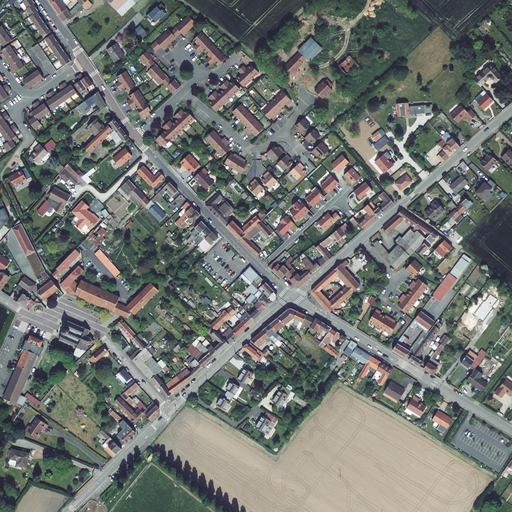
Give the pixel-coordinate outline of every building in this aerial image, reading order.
[(35,0),(34,0),(23,0),(27,5),(25,7),(30,13),(29,13),(43,35),(51,30),(36,8),(38,7),(34,1),(35,0)] [(88,7),(93,2),(91,0),(52,0),(52,1),(64,18),(72,14),(83,3),(88,7)] [(109,0),(118,9),(122,15),(136,3),(134,0),(109,0)] [(148,15),(151,20),(153,19),(156,23),(161,19),(162,20),(168,15),(167,15),(164,11),(167,9),(164,5),(153,13),(152,12),(148,15)] [(168,28),(150,45),(155,51),(161,46),(163,49),(180,32),(183,35),(196,22),(188,14),(170,30),(168,28)] [(133,30),(139,38),(140,38),(139,37),(145,31),(146,32),(140,25),(133,30)] [(3,45),(10,40),(8,36),(9,35),(7,31),(0,36),(0,43),(1,43),(3,45)] [(71,59),(52,31),(45,37),(63,64),(71,59)] [(219,67),(227,59),(202,34),(194,41),(198,45),(194,48),(200,54),(203,50),(210,57),(207,61),(212,66),(216,63),(219,67)] [(313,41),(305,50),(316,60),(324,53),(313,41)] [(38,42),(31,46),(50,73),(56,69),(38,42)] [(117,42),(107,49),(115,61),(125,55),(117,42)] [(9,44),(1,49),(3,53),(2,54),(5,58),(16,50),(14,47),(12,48),(9,44)] [(17,52),(16,50),(5,58),(7,61),(9,60),(11,63),(19,58),(21,56),(18,51),(17,52)] [(147,50),(138,57),(149,69),(147,71),(159,84),(162,82),(172,93),(181,85),(175,78),(172,81),(151,58),(153,56),(147,50)] [(300,55),(301,56),(307,62),(311,66),(316,60),(305,50),(300,55)] [(351,54),(341,64),(351,75),(361,65),(351,54)] [(285,71),(292,78),(298,73),(304,66),(303,65),(307,62),(301,56),(285,71)] [(14,72),(17,70),(25,65),(26,64),(24,61),(22,62),(19,58),(11,63),(13,67),(12,68),(14,72)] [(258,72),(251,64),(246,69),(242,65),(237,70),(240,74),(236,78),(243,86),(258,72)] [(502,78),(491,66),(474,80),(481,86),(491,77),(496,83),(502,78)] [(33,69),(29,71),(37,82),(42,79),(41,77),(43,75),(38,67),(34,70),(33,69)] [(37,82),(29,71),(26,74),(27,75),(23,78),(28,86),(31,84),(33,85),(37,82)] [(124,71),(116,77),(119,81),(114,84),(119,90),(123,88),(126,92),(135,86),(124,71)] [(81,73),(78,75),(87,88),(93,84),(87,75),(84,77),(81,73)] [(86,94),(89,92),(87,88),(78,75),(74,77),(78,82),(74,84),(80,93),(84,91),(86,94)] [(327,78),(324,81),(330,87),(333,84),(327,78)] [(320,84),(314,90),(322,98),(331,88),(330,87),(324,81),(323,79),(319,83),(320,84)] [(210,101),(208,103),(215,111),(239,89),(231,81),(229,83),(226,80),(219,87),(222,90),(217,94),(214,91),(207,98),(210,101)] [(76,91),(70,82),(66,85),(63,81),(61,82),(70,95),(76,91)] [(0,82),(0,91),(9,85),(7,82),(3,85),(1,82),(0,82)] [(61,89),(58,91),(64,100),(70,95),(61,82),(58,85),(61,89)] [(9,85),(0,91),(0,100),(0,101),(9,94),(7,91),(12,89),(9,85)] [(52,88),(49,91),(58,104),(64,100),(58,91),(55,93),(52,88)] [(97,98),(100,103),(102,105),(105,102),(98,89),(87,98),(90,103),(97,98)] [(151,110),(137,90),(128,96),(130,99),(126,101),(132,109),(135,107),(143,119),(150,114),(148,111),(151,110)] [(58,104),(49,91),(45,93),(48,98),(45,100),(52,109),(58,104)] [(292,101),(283,92),(276,99),(283,106),(286,103),(287,105),(292,101)] [(485,109),(494,101),(487,93),(483,97),(478,101),(485,109)] [(276,99),(269,105),(278,114),(283,110),(281,108),(283,106),(276,99)] [(49,110),(43,101),(40,104),(36,100),(34,102),(43,115),(49,110)] [(410,104),(409,101),(397,102),(398,116),(410,115),(410,113),(425,112),(425,103),(410,104)] [(43,115),(34,102),(31,104),(33,108),(31,110),(37,119),(43,115)] [(232,112),(238,118),(246,110),(240,104),(232,112)] [(278,114),(269,105),(262,112),(270,119),(272,117),(273,118),(278,114)] [(476,115),(471,110),(468,113),(461,106),(451,116),(458,123),(466,116),(470,121),(476,115)] [(194,118),(186,110),(184,112),(181,109),(174,116),(177,119),(172,124),(169,121),(162,128),(165,131),(155,141),(161,147),(164,145),(165,146),(194,118)] [(33,128),(40,123),(37,119),(31,110),(27,112),(31,117),(27,119),(33,128)] [(238,118),(243,124),(251,116),(246,110),(238,118)] [(9,116),(7,113),(0,118),(0,126),(6,123),(4,120),(9,116)] [(244,129),(247,132),(257,122),(251,116),(243,124),(246,127),(244,129)] [(96,135),(105,126),(97,117),(87,126),(96,135)] [(310,124),(303,117),(295,125),(297,128),(298,129),(297,130),(300,134),(310,124)] [(96,135),(84,146),(82,148),(87,152),(107,134),(116,143),(121,138),(124,142),(129,138),(115,118),(105,126),(96,135)] [(8,126),(6,123),(0,126),(0,131),(2,135),(15,126),(13,122),(8,126)] [(257,122),(247,132),(249,135),(252,132),(255,135),(262,128),(257,122)] [(0,139),(3,143),(6,141),(14,135),(12,132),(17,129),(15,126),(2,135),(0,135),(0,139)] [(321,136),(314,128),(304,137),(307,141),(308,140),(309,141),(312,144),(321,136)] [(376,141),(385,134),(381,128),(371,135),(376,141)] [(212,130),(204,138),(210,144),(218,136),(212,130)] [(454,152),(460,147),(446,132),(440,137),(443,140),(454,152)] [(3,143),(1,144),(6,151),(15,145),(12,141),(17,138),(14,135),(6,141),(3,143)] [(378,150),(389,141),(385,135),(373,145),(378,150)] [(218,136),(210,144),(216,150),(226,140),(224,137),(221,139),(218,136)] [(229,142),(226,140),(216,150),(221,156),(230,148),(226,145),(229,142)] [(454,152),(443,140),(436,146),(442,152),(445,156),(444,157),(446,160),(454,152)] [(32,154),(35,158),(38,160),(48,150),(40,142),(35,147),(36,148),(31,153),(32,154)] [(316,153),(317,155),(320,157),(328,150),(320,142),(311,151),(315,155),(316,153)] [(284,151),(280,147),(279,149),(277,147),(274,144),(266,152),(274,161),(284,151)] [(129,160),(128,159),(132,155),(125,147),(113,158),(121,167),(129,160)] [(224,163),(232,168),(239,157),(233,153),(232,155),(230,153),(224,163)] [(338,170),(346,164),(350,161),(343,153),(332,163),(338,170)] [(499,162),(490,153),(487,156),(489,157),(482,164),(489,170),(495,164),(497,165),(499,162)] [(286,154),(276,163),(283,170),(291,162),(289,160),(287,158),(289,157),(286,154)] [(200,166),(189,155),(181,163),(185,167),(186,166),(189,169),(188,170),(192,174),(200,166)] [(244,160),(239,157),(232,168),(240,173),(246,163),(243,162),(244,160)] [(82,176),(83,176),(69,161),(65,165),(78,179),(82,176)] [(465,161),(461,164),(466,170),(470,167),(467,163),(465,161)] [(302,166),(299,163),(289,171),(297,179),(305,171),(302,169),(301,167),(302,166)] [(78,179),(65,165),(65,166),(59,173),(66,180),(70,177),(76,183),(79,180),(78,179)] [(143,165),(138,170),(143,175),(141,176),(144,179),(146,178),(153,186),(164,175),(160,171),(154,177),(143,165)] [(354,183),(362,176),(353,166),(345,174),(354,183)] [(15,172),(9,175),(14,184),(27,177),(21,167),(15,171),(15,172)] [(209,172),(205,168),(194,179),(199,183),(200,183),(207,190),(215,183),(207,174),(209,172)] [(268,172),(264,175),(266,177),(264,178),(261,181),(269,189),(277,181),(268,172)] [(83,176),(88,180),(89,182),(92,179),(86,173),(83,176)] [(320,184),(328,193),(332,188),(334,186),(334,187),(339,183),(331,174),(320,184)] [(462,174),(451,185),(457,192),(469,181),(462,174)] [(483,175),(480,180),(487,184),(490,179),(483,175)] [(87,181),(82,176),(78,179),(79,180),(84,184),(87,181)] [(412,183),(406,176),(392,188),(396,192),(399,190),(401,192),(412,183)] [(150,201),(130,178),(125,182),(135,192),(133,194),(140,201),(145,207),(150,201)] [(252,184),(251,186),(248,188),(255,196),(263,189),(255,179),(251,183),(252,184)] [(172,195),(178,189),(170,181),(159,192),(163,196),(165,193),(168,191),(172,195)] [(366,181),(354,191),(358,196),(356,197),(359,201),(373,190),(366,181)] [(125,182),(119,189),(128,199),(131,197),(137,204),(140,201),(133,194),(135,192),(125,182)] [(70,194),(55,186),(51,192),(50,191),(48,195),(50,196),(49,197),(58,201),(55,208),(54,209),(60,212),(70,194)] [(305,198),(313,206),(318,201),(320,199),(321,200),(324,197),(315,187),(311,190),(312,192),(305,198)] [(260,198),(266,192),(263,189),(257,195),(260,198)] [(386,203),(379,209),(383,213),(394,204),(383,192),(380,195),(386,203)] [(227,217),(234,210),(218,194),(205,206),(222,222),(227,217)] [(51,205),(55,208),(58,201),(49,197),(47,199),(37,210),(42,215),(51,205)] [(457,207),(463,213),(473,202),(467,197),(458,206),(457,207)] [(294,207),(290,211),(296,218),(300,214),(302,216),(305,213),(306,214),(309,210),(299,199),(292,205),(294,207)] [(89,205),(83,200),(73,211),(81,218),(76,223),(78,225),(77,226),(79,228),(79,227),(81,228),(86,223),(89,225),(90,224),(93,227),(100,218),(93,212),(93,213),(87,208),(89,205)] [(197,209),(188,200),(182,205),(185,208),(187,210),(183,215),(176,222),(180,226),(186,221),(197,209)] [(449,204),(455,210),(457,207),(458,206),(453,200),(449,204)] [(446,211),(438,201),(432,206),(433,207),(427,213),(434,221),(446,211)] [(0,228),(7,220),(6,217),(9,216),(2,202),(0,203),(0,228)] [(367,206),(378,218),(383,213),(379,209),(377,211),(371,203),(367,206)] [(167,214),(156,204),(150,210),(160,221),(167,214)] [(363,231),(378,218),(367,206),(363,209),(367,214),(368,216),(365,220),(358,226),(363,231)] [(450,215),(452,216),(456,220),(463,213),(457,207),(455,210),(450,215)] [(190,225),(201,213),(197,209),(186,221),(190,225)] [(417,226),(420,221),(403,209),(397,213),(398,214),(383,227),(388,232),(404,219),(415,226),(414,228),(417,231),(420,228),(417,226)] [(239,229),(236,226),(231,231),(240,239),(260,221),(263,218),(263,217),(266,215),(262,210),(243,229),(239,229)] [(319,223),(326,231),(336,221),(337,222),(341,218),(337,213),(333,217),(329,213),(326,216),(326,217),(324,219),(319,223)] [(281,223),(276,227),(282,234),(294,223),(286,215),(279,221),(281,223)] [(208,225),(200,217),(193,224),(201,232),(208,225)] [(232,222),(227,217),(222,222),(228,227),(232,222)] [(45,271),(36,254),(18,219),(11,227),(36,275),(45,271)] [(352,219),(349,221),(354,227),(357,225),(352,219)] [(260,221),(240,239),(257,255),(261,251),(250,241),(254,238),(251,235),(258,229),(267,237),(274,231),(271,228),(269,230),(266,227),(260,221)] [(417,226),(420,228),(427,233),(430,235),(434,230),(420,221),(417,226)] [(236,226),(232,222),(228,227),(231,231),(236,226)] [(86,234),(91,229),(86,224),(81,229),(86,234)] [(200,244),(213,230),(208,225),(201,232),(197,235),(195,238),(200,244)] [(344,225),(339,229),(333,235),(321,245),(324,249),(332,242),(334,245),(349,232),(344,225)] [(102,227),(98,232),(99,233),(97,236),(92,232),(87,238),(98,247),(105,239),(103,236),(107,232),(102,227)] [(399,236),(395,240),(397,242),(410,257),(415,252),(406,243),(415,233),(411,229),(401,238),(399,236)] [(219,237),(213,230),(200,244),(206,250),(219,237)] [(431,242),(439,233),(434,230),(430,235),(427,238),(416,250),(422,255),(433,243),(431,242)] [(425,236),(417,231),(415,233),(406,243),(415,252),(416,250),(427,238),(425,236)] [(377,239),(373,242),(397,271),(410,257),(397,242),(387,252),(377,239)] [(452,246),(444,239),(439,245),(444,248),(440,253),(443,256),(452,246)] [(324,249),(321,245),(316,249),(324,259),(328,263),(332,259),(324,249)] [(314,247),(305,255),(307,257),(316,249),(314,247)] [(257,255),(262,260),(269,253),(264,248),(261,251),(257,255)] [(75,260),(81,253),(80,252),(77,249),(71,255),(75,260)] [(120,273),(100,250),(95,254),(115,278),(120,273)] [(466,252),(432,297),(436,299),(438,297),(442,300),(471,261),(469,260),(472,256),(466,252)] [(288,262),(292,266),(300,259),(296,254),(288,262)] [(0,268),(4,271),(10,263),(0,255),(0,268)] [(75,260),(71,255),(66,260),(71,264),(75,260)] [(328,263),(324,259),(313,268),(307,260),(305,263),(307,268),(309,272),(312,276),(328,263)] [(71,264),(66,260),(61,264),(66,269),(71,264)] [(347,260),(335,270),(339,275),(350,286),(355,291),(362,284),(346,267),(350,263),(347,260)] [(415,260),(406,270),(409,273),(410,272),(415,277),(423,267),(415,260)] [(294,270),(291,267),(287,270),(283,266),(282,268),(279,265),(278,266),(275,262),(269,267),(282,280),(286,276),(294,270)] [(66,269),(61,264),(57,269),(61,274),(66,269)] [(250,265),(241,275),(250,284),(254,280),(259,274),(250,265)] [(84,270),(81,267),(79,266),(74,271),(78,275),(84,270)] [(299,288),(312,276),(309,272),(307,268),(303,271),(306,274),(301,278),(294,270),(286,276),(296,287),(299,288)] [(56,279),(61,274),(57,269),(52,274),(56,279)] [(335,270),(326,279),(329,283),(330,283),(339,275),(335,270)] [(74,280),(78,275),(74,271),(69,276),(74,280)] [(0,275),(0,290),(1,291),(10,278),(2,272),(0,275)] [(257,283),(262,277),(259,274),(254,280),(257,283)] [(170,291),(173,288),(168,282),(172,279),(168,275),(161,282),(170,291)] [(37,284),(25,276),(23,278),(19,284),(31,293),(37,284)] [(74,280),(69,276),(65,280),(70,284),(73,281),(74,280)] [(400,305),(409,312),(429,285),(420,278),(417,282),(415,280),(410,286),(413,288),(407,295),(404,293),(400,299),(402,301),(400,305)] [(58,288),(52,279),(37,291),(44,300),(58,288)] [(329,283),(326,279),(316,287),(317,288),(313,292),(314,295),(328,311),(333,313),(337,310),(333,305),(320,291),(329,283)] [(65,289),(70,284),(65,280),(60,285),(64,290),(65,289)] [(70,284),(65,289),(69,292),(75,294),(75,293),(113,310),(117,302),(119,297),(116,295),(115,296),(107,292),(107,291),(100,289),(91,285),(92,285),(85,282),(81,280),(78,285),(76,284),(73,281),(70,284)] [(265,291),(264,292),(273,301),(278,296),(278,293),(266,282),(261,287),(265,291)] [(126,307),(127,308),(123,312),(122,310),(120,314),(127,318),(130,311),(134,315),(158,291),(151,283),(148,286),(149,286),(141,293),(136,297),(137,298),(129,305),(129,304),(126,307)] [(464,294),(471,287),(466,283),(460,290),(464,294)] [(273,301),(264,292),(250,284),(247,287),(253,293),(246,300),(250,304),(253,301),(257,297),(267,307),(273,301)] [(334,304),(333,305),(337,310),(355,291),(350,286),(333,303),(334,304)] [(24,293),(17,302),(30,311),(36,307),(43,307),(37,299),(34,302),(31,300),(32,299),(24,293)] [(255,319),(267,307),(257,297),(253,301),(257,306),(258,307),(250,314),(255,319)] [(245,319),(233,330),(239,335),(255,319),(250,314),(247,311),(245,309),(237,301),(227,311),(226,310),(220,316),(225,322),(237,310),(245,319)] [(117,302),(113,310),(117,312),(120,314),(122,310),(123,312),(127,308),(126,307),(117,302)] [(285,323),(294,317),(297,310),(292,307),(288,308),(279,316),(285,323)] [(379,308),(371,320),(393,333),(400,322),(395,320),(396,318),(390,314),(389,316),(381,311),(382,310),(379,308)] [(437,319),(423,309),(412,323),(411,325),(414,327),(417,323),(425,329),(427,330),(430,328),(437,319)] [(295,318),(292,325),(296,327),(299,320),(303,322),(305,319),(307,320),(304,326),(309,329),(312,326),(315,319),(297,310),(294,317),(295,318)] [(216,330),(225,322),(220,316),(218,314),(209,323),(216,330)] [(270,323),(277,330),(283,325),(286,328),(288,327),(285,323),(279,316),(270,323)] [(320,326),(323,322),(316,317),(315,319),(312,326),(318,330),(321,327),(320,326)] [(117,324),(133,340),(137,335),(122,319),(117,324)] [(87,353),(97,343),(91,338),(88,337),(90,332),(91,332),(92,330),(90,330),(83,328),(84,327),(82,326),(82,327),(79,326),(79,325),(78,324),(77,325),(74,324),(74,323),(73,322),(73,323),(69,321),(69,320),(67,320),(67,321),(68,322),(65,326),(64,328),(65,328),(63,332),(62,332),(61,334),(62,334),(60,340),(59,339),(58,341),(59,341),(59,340),(64,343),(66,344),(66,343),(69,345),(68,345),(70,346),(70,345),(73,346),(73,347),(74,348),(75,347),(78,349),(75,354),(80,356),(85,351),(87,353)] [(323,328),(328,331),(332,327),(323,322),(320,326),(321,327),(318,330),(318,331),(320,332),(323,328)] [(426,360),(419,356),(431,339),(441,326),(436,322),(432,328),(415,351),(411,358),(422,365),(426,360)] [(277,330),(270,323),(267,326),(273,333),(277,330)] [(279,338),(273,333),(267,326),(263,329),(271,337),(276,342),(279,338)] [(335,341),(341,333),(332,327),(328,331),(321,342),(319,344),(336,357),(339,353),(326,345),(327,343),(328,344),(332,339),(335,341)] [(223,336),(225,338),(230,343),(239,335),(233,330),(231,328),(223,336)] [(415,351),(432,328),(430,328),(427,330),(425,329),(411,349),(415,351)] [(271,337),(263,329),(256,335),(262,342),(266,339),(267,340),(271,337)] [(216,339),(221,334),(219,332),(216,330),(212,334),(216,339)] [(294,342),(300,340),(297,333),(291,335),(294,342)] [(453,336),(450,333),(443,342),(447,345),(453,336)] [(216,339),(220,343),(225,338),(223,336),(221,334),(216,339)] [(411,338),(405,334),(400,339),(395,348),(411,358),(415,351),(411,349),(403,344),(406,340),(409,342),(411,338)] [(133,340),(139,346),(143,350),(147,345),(137,335),(133,340)] [(262,342),(256,335),(250,340),(257,347),(262,342)] [(23,407),(27,400),(20,396),(38,354),(30,350),(33,345),(41,348),(43,341),(38,339),(31,336),(5,399),(10,400),(8,405),(12,407),(14,403),(23,407)] [(224,349),(230,343),(225,338),(220,343),(219,344),(224,349)] [(197,348),(197,347),(201,343),(198,340),(193,345),(197,348)] [(215,348),(208,342),(205,346),(211,352),(215,348)] [(438,358),(447,345),(443,342),(441,345),(437,351),(432,358),(426,367),(436,373),(443,362),(438,358)] [(205,346),(201,343),(197,347),(202,351),(203,350),(208,355),(207,356),(211,361),(216,356),(211,352),(205,346)] [(262,354),(256,348),(254,349),(247,343),(243,347),(258,360),(263,355),(262,354)] [(220,353),(224,349),(219,344),(215,348),(220,353)] [(197,348),(193,345),(188,350),(193,355),(205,366),(211,361),(207,356),(197,348)] [(371,354),(356,345),(352,353),(367,361),(371,354)] [(461,357),(465,360),(472,349),(473,348),(470,346),(461,357)] [(108,352),(104,347),(94,356),(98,361),(108,352)] [(220,353),(215,348),(211,352),(216,356),(220,353)] [(465,351),(461,348),(457,354),(461,357),(465,351)] [(472,349),(465,360),(463,362),(471,368),(473,366),(477,368),(490,351),(486,348),(480,355),(472,349)] [(132,361),(141,352),(139,350),(130,359),(132,361)] [(132,361),(150,381),(157,375),(163,370),(143,350),(141,352),(132,361)] [(371,354),(367,361),(361,372),(364,374),(371,364),(378,368),(383,360),(371,354)] [(205,366),(193,355),(188,361),(194,369),(191,371),(195,376),(207,368),(205,366)] [(384,383),(394,367),(383,360),(378,368),(385,372),(380,380),(384,383)] [(171,379),(176,376),(167,366),(163,370),(171,379)] [(246,367),(238,379),(247,384),(254,372),(246,367)] [(483,379),(486,374),(477,368),(468,380),(484,391),(490,384),(483,379)] [(188,369),(182,373),(188,381),(195,376),(191,371),(188,369)] [(128,382),(132,378),(124,370),(116,377),(124,384),(127,381),(128,382)] [(182,373),(178,377),(184,384),(188,381),(182,373)] [(156,384),(161,380),(157,375),(150,381),(154,386),(156,384)] [(184,384),(178,377),(172,381),(179,388),(184,384)] [(408,386),(394,377),(387,388),(401,397),(408,386)] [(511,382),(508,379),(497,394),(503,399),(507,392),(511,395),(511,382)] [(179,388),(172,381),(165,386),(168,389),(172,394),(179,388)] [(241,386),(232,381),(227,390),(229,390),(227,394),(234,399),(241,386)] [(126,393),(130,397),(140,387),(136,383),(135,384),(130,389),(126,393)] [(166,398),(172,394),(168,389),(165,386),(163,383),(159,387),(157,389),(166,398)] [(265,395),(253,388),(250,393),(261,399),(265,395)] [(281,406),(288,394),(280,389),(273,400),(281,406)] [(423,395),(417,391),(410,403),(424,412),(429,403),(421,398),(423,395)] [(126,392),(122,396),(127,401),(130,398),(130,397),(126,393),(126,392)] [(226,411),(234,399),(227,394),(224,398),(223,397),(218,406),(226,411)] [(305,407),(308,403),(296,396),(293,400),(305,407)] [(137,397),(133,401),(137,405),(142,402),(137,397)] [(135,412),(122,399),(118,403),(116,404),(133,421),(136,423),(146,414),(140,408),(135,412)] [(197,406),(191,400),(188,403),(194,409),(197,406)] [(142,402),(137,405),(140,408),(146,414),(152,422),(162,412),(161,410),(155,402),(148,409),(142,402)] [(448,415),(439,409),(433,418),(440,423),(438,426),(445,430),(447,427),(448,427),(453,419),(448,416),(448,415)] [(264,415),(262,415),(255,426),(267,434),(275,422),(277,418),(266,411),(264,415)] [(138,433),(114,412),(110,416),(128,431),(122,437),(123,438),(122,440),(120,438),(117,441),(124,447),(129,441),(133,440),(135,437),(135,436),(138,433)] [(42,431),(44,433),(48,427),(37,419),(30,428),(28,427),(25,432),(38,440),(40,436),(39,436),(42,431)] [(106,439),(109,436),(104,431),(98,438),(102,441),(104,442),(106,439)] [(109,442),(107,445),(110,448),(108,451),(115,458),(124,450),(109,436),(106,439),(109,442)] [(29,468),(32,455),(15,450),(12,459),(13,459),(20,462),(19,466),(29,468)] [(507,478),(511,471),(511,459),(501,474),(507,478)]
